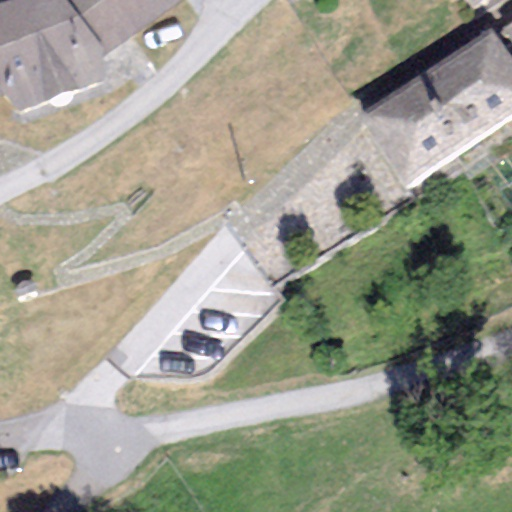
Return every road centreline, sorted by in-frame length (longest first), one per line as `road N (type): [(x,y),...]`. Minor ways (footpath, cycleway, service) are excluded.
road 1 (unclassified): [(0,435),(118,438),(319,397),(511,345)]
road 2 (unclassified): [(239,0),(150,93),(0,187)]
